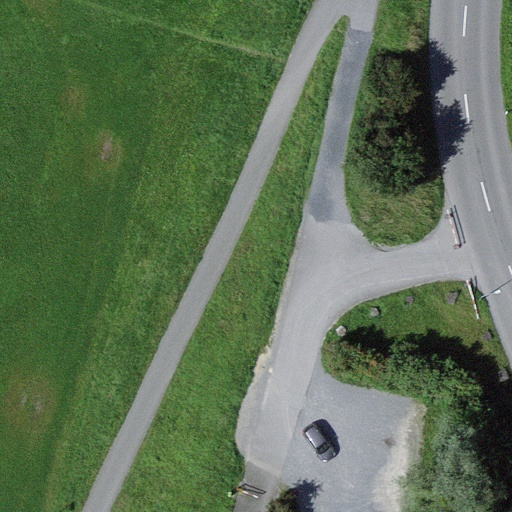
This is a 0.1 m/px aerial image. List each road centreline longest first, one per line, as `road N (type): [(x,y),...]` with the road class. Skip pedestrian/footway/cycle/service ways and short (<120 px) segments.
road 1 (track): [(338,0),(98,511)]
road 2 (track): [(368,0),(320,277)]
road 3 (residential): [(471,0),(474,125),(511,246)]
